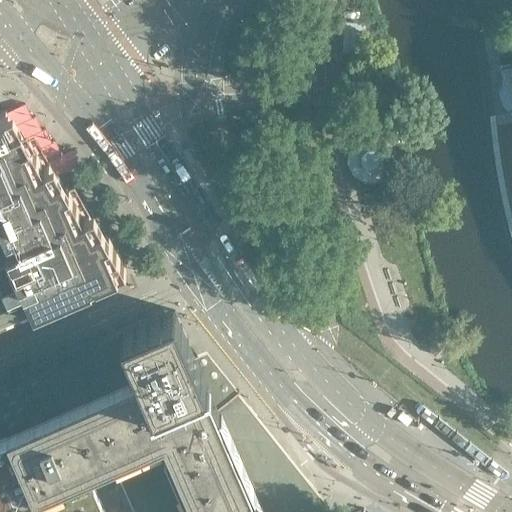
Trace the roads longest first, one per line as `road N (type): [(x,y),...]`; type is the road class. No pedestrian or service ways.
road 1 (primary): [(510,511),(373,428),(301,361),(246,291)]
road 2 (primary): [(193,270),(295,402),(378,475),(438,511)]
road 3 (primary): [(246,291),(86,40)]
road 4 (primary): [(75,101),(118,150),(193,270)]
road 5 (residential): [(193,270),(0,342)]
